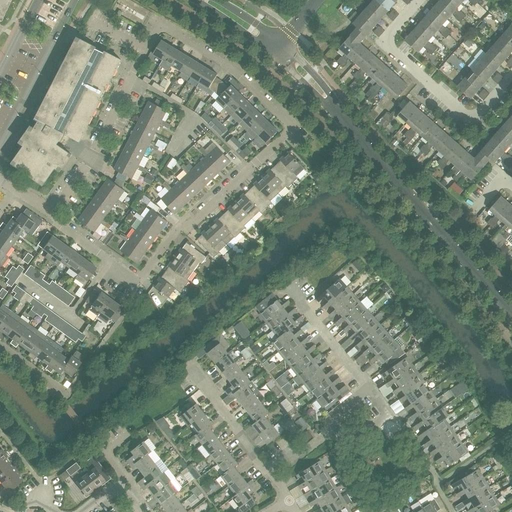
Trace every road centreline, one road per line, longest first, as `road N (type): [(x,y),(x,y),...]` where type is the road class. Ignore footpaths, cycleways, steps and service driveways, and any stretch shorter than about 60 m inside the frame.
road 1 (residential): [(50,211),(91,158),(160,24),(233,68),(293,127),(183,226),(143,276),(134,279),(61,226)]
road 2 (tertiary): [(335,108),(511,311)]
road 3 (residential): [(419,0),(382,42),(472,121),(511,75)]
road 4 (tertiary): [(0,146),(75,0)]
road 5 (residential): [(270,474),(189,368)]
road 6 (residential): [(369,386),(287,288)]
